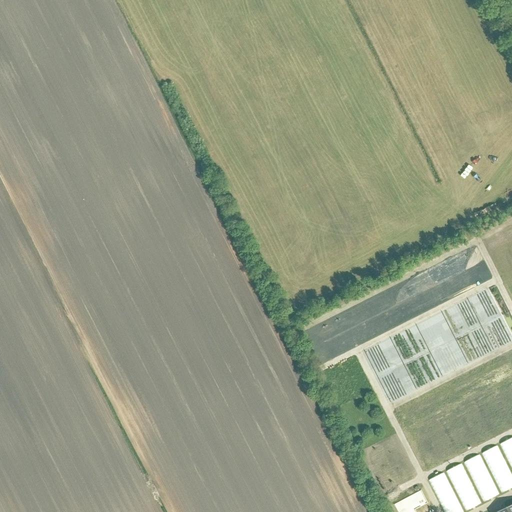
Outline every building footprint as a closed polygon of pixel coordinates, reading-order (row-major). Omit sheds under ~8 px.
[(511,374),(505,377),(506,379),(471,394),(490,435),(506,428),(506,427),(511,424),(511,374)] [(436,412),(455,453),(471,445),(471,444),(487,437),(469,397),(436,412)] [(419,421),(437,462),(452,456),(434,414),(419,421)] [(415,423),(401,431),(421,471),(435,464),(415,423)] [(379,441),(397,482),(412,475),(394,434),(379,441)] [(495,445),(479,452),(496,493),(511,486),(511,436),(494,443),(495,445)] [(376,443),(360,451),(379,491),(396,484),(376,443)] [(442,471),(426,479),(441,511),(461,511),(480,504),(479,502),(494,495),(475,454),(459,462),(460,462),(442,471)] [(413,511),(432,511),(419,483),(403,491),(413,511)] [(386,499),(391,511),(410,511),(402,492),(386,499)]
